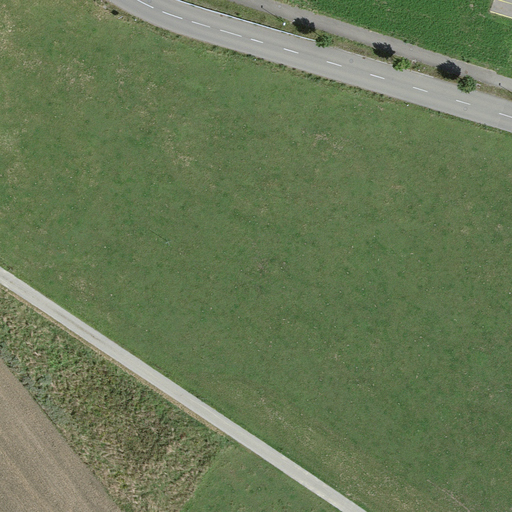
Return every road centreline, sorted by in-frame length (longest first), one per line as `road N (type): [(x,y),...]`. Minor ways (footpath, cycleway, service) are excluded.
road 1 (track): [(353,511),(0,275)]
road 2 (tertiary): [(511,117),(139,0)]
